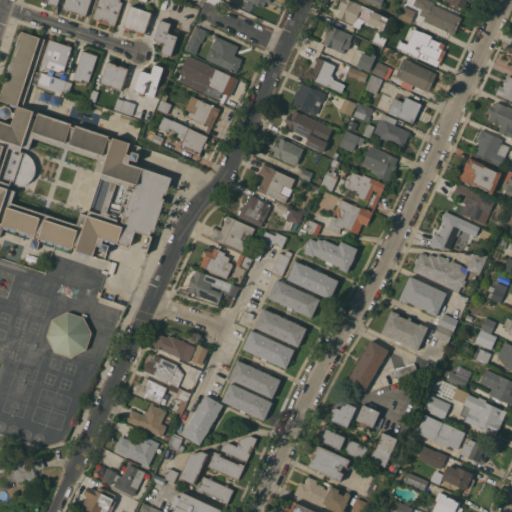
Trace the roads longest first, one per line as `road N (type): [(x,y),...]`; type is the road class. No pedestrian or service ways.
road 1 (residential): [(303,0),(224,175),(186,218),(52,511)]
road 2 (residential): [(505,0),(375,278),(301,405),(253,511)]
road 3 (residential): [(140,53),(6,9)]
